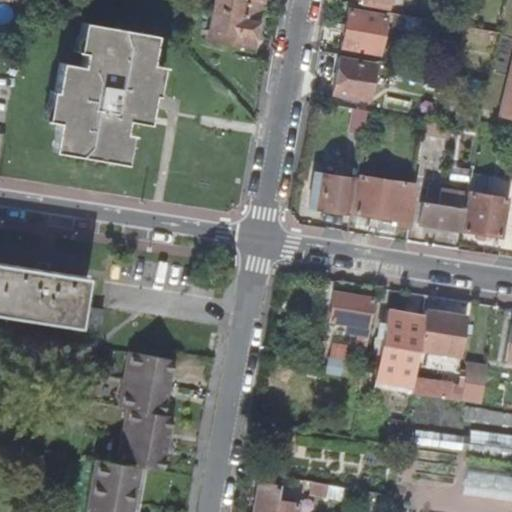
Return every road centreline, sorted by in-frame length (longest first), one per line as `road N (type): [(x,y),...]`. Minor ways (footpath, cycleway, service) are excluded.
road 1 (residential): [(259,240),(211,511)]
road 2 (residential): [(0,200),(259,240)]
road 3 (residential): [(259,240),(511,280)]
road 4 (residential): [(302,0),(259,240)]
